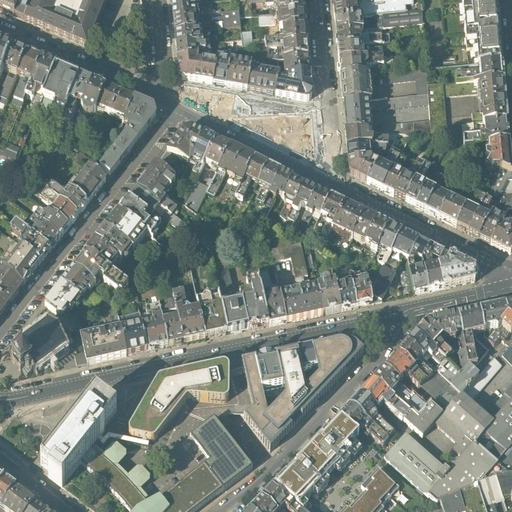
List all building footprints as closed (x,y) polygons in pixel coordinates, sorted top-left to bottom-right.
[(45,4),(39,1),(39,0),(0,0),(0,11),(29,24),(47,31),(86,48),(106,0),(86,0),(83,8),(77,23),(54,13),(56,8),(45,3),(45,4)] [(251,0),(237,0),(238,1),(239,12),(240,18),(253,17),(251,0)] [(276,0),(278,15),(303,13),(303,6),(302,0),(276,0)] [(412,0),(369,0),(357,1),(358,17),(362,17),(373,16),(405,13),(405,6),(413,6),(412,0)] [(466,0),(471,67),(501,64),(499,40),(497,16),(496,0),(466,0)] [(357,1),(333,4),(333,5),(334,12),(335,19),(358,17),(357,1)] [(194,5),(172,7),(173,16),(173,19),(213,15),(212,7),(198,8),(197,11),(194,11),(194,5)] [(239,12),(221,14),(223,30),(241,28),(240,18),(239,12)] [(405,13),(373,16),(374,29),(422,24),(421,12),(405,13)] [(279,29),(283,29),(305,27),(304,20),(303,13),(278,15),(258,16),(259,25),(278,23),(279,29)] [(213,15),(173,19),(174,22),(175,34),(196,32),(195,21),(198,21),(200,24),(213,23),(213,15)] [(358,17),(335,19),(336,31),(336,33),(363,30),(362,17),(358,17)] [(267,47),(276,47),(306,45),(306,41),(305,27),(283,29),(284,41),(280,41),(280,38),(263,40),(263,48),(267,47)] [(363,30),(336,33),(337,47),(337,49),(367,46),(388,44),(387,36),(375,37),(374,29),(363,30)] [(196,32),(175,34),(176,45),(176,48),(205,45),(204,35),(200,36),(200,32),(196,32)] [(242,41),(243,49),(253,48),(252,32),(241,33),(242,41)] [(0,43),(0,77),(4,70),(13,49),(0,43)] [(205,45),(176,48),(176,51),(177,60),(211,56),(210,44),(205,45)] [(277,60),(284,60),(307,59),(306,47),(306,45),(276,47),(277,60)] [(367,46),(337,49),(338,60),(339,62),(383,58),(383,53),(368,53),(367,46)] [(253,48),(252,58),(260,58),(266,58),(267,47),(263,48),(253,48)] [(0,97),(0,104),(6,107),(18,77),(27,55),(19,51),(13,49),(4,70),(10,72),(0,97)] [(39,60),(27,55),(18,77),(26,80),(24,84),(20,82),(10,105),(21,110),(26,98),(41,61),(39,60)] [(211,56),(177,60),(177,63),(179,76),(180,77),(182,79),(204,83),(213,85),(217,56),(211,56)] [(217,56),(213,85),(216,85),(226,87),(230,61),(224,60),(224,56),(217,56)] [(383,58),(339,62),(339,64),(340,78),(364,75),(363,66),(366,66),(367,68),(384,68),(383,58)] [(308,63),(307,59),(284,60),(285,75),(289,75),(309,75),(308,63)] [(43,62),(41,61),(26,98),(32,100),(29,106),(39,110),(41,106),(56,68),(43,62)] [(230,61),(226,87),(244,90),(247,91),(250,69),(251,64),(230,61)] [(471,67),(468,67),(470,74),(455,76),(455,85),(475,83),(503,80),(503,78),(501,64),(471,67)] [(67,72),(56,68),(41,106),(63,115),(79,77),(67,72)] [(250,69),(247,91),(260,93),(275,96),(278,82),(279,75),(250,69)] [(425,72),(425,70),(382,74),(384,86),(415,84),(416,97),(427,96),(427,87),(425,72)] [(309,75),(289,75),(289,83),(278,82),(275,96),(291,99),(306,101),(307,101),(308,101),(309,100),(310,99),(311,98),(311,97),(309,75)] [(364,75),(340,78),(341,91),(342,104),(369,101),(371,101),(368,75),(364,75)] [(81,78),(79,77),(63,115),(61,119),(69,122),(75,106),(74,106),(73,102),(83,105),(93,83),(81,78)] [(503,80),(475,83),(475,88),(479,87),(482,113),(485,125),(507,123),(507,120),(503,80)] [(98,85),(93,83),(83,105),(74,123),(90,130),(93,122),(85,118),(89,111),(95,113),(97,109),(106,89),(98,85)] [(475,83),(455,85),(427,87),(427,96),(428,107),(430,124),(432,142),(436,144),(440,145),(439,129),(485,125),(482,113),(446,117),(444,98),(475,96),(475,88),(475,83)] [(120,95),(106,89),(97,109),(124,121),(133,100),(120,95)] [(416,97),(371,101),(369,101),(370,112),(428,107),(427,96),(416,97)] [(133,100),(124,121),(123,126),(128,128),(127,133),(138,141),(156,117),(154,113),(153,109),(135,101),(133,100)] [(369,101),(342,104),(344,118),(346,133),(368,134),(372,134),(371,125),(370,112),(369,101)] [(487,137),(464,139),(465,148),(488,146),(509,144),(509,142),(507,123),(485,125),(487,137)] [(371,125),(372,134),(399,136),(410,137),(423,140),(432,142),(430,124),(371,125)] [(439,129),(440,145),(447,147),(458,149),(465,148),(464,139),(487,137),(485,125),(439,129)] [(183,130),(166,152),(177,157),(189,163),(195,152),(204,135),(195,130),(192,128),(187,129),(183,130)] [(127,133),(124,139),(101,169),(111,176),(117,167),(131,150),(138,141),(127,133)] [(368,134),(346,133),(347,141),(347,145),(347,148),(373,147),(387,149),(392,150),(396,142),(373,141),(373,142),(369,143),(368,134)] [(199,156),(192,172),(199,177),(205,164),(216,141),(207,136),(204,135),(195,152),(199,156)] [(205,164),(218,170),(230,147),(223,144),(216,141),(205,164)] [(22,150),(7,144),(2,153),(18,159),(22,150)] [(491,161),(487,168),(499,174),(501,171),(511,174),(510,155),(509,144),(488,146),(489,154),(486,154),(486,159),(491,161)] [(225,175),(236,181),(230,193),(236,196),(254,160),(237,151),(230,147),(218,170),(213,182),(206,194),(214,198),(225,175)] [(349,163),(372,160),(371,155),(385,155),(387,149),(373,147),(347,148),(348,151),(348,156),(349,163)] [(166,152),(157,166),(165,173),(177,157),(166,152)] [(199,156),(195,152),(189,163),(182,178),(193,187),(196,182),(199,177),(192,172),(199,156)] [(379,165),(367,184),(380,191),(383,192),(399,160),(392,156),(385,169),(379,165)] [(257,161),(254,160),(236,196),(244,200),(250,188),(255,191),(257,186),(267,166),(257,161)] [(372,160),(349,163),(349,165),(350,171),(351,174),(352,177),(367,184),(379,165),(372,160)] [(399,160),(383,192),(385,193),(395,198),(404,178),(399,176),(407,163),(399,160)] [(422,171),(406,203),(407,204),(414,208),(416,209),(426,189),(419,185),(420,184),(424,182),(431,168),(425,165),(422,171)] [(155,167),(146,179),(166,194),(169,189),(172,191),(175,186),(173,184),(175,181),(165,173),(157,166),(155,167)] [(267,166),(257,186),(264,190),(255,205),(263,209),(281,173),(280,172),(267,166)] [(404,178),(395,198),(404,203),(406,203),(422,171),(415,167),(409,177),(409,181),(404,178)] [(91,171),(88,168),(70,192),(88,205),(100,189),(106,182),(91,171)] [(490,194),(486,201),(492,204),(497,206),(502,195),(508,184),(511,183),(511,177),(511,176),(511,174),(501,171),(499,174),(495,183),(483,177),(477,187),(490,194)] [(281,173),(263,209),(260,215),(267,218),(278,197),(283,200),(293,179),(283,174),(281,173)] [(426,189),(416,209),(424,213),(426,214),(435,195),(443,180),(437,177),(431,187),(432,191),(426,189)] [(193,187),(182,178),(179,184),(190,193),(193,187)] [(139,188),(138,190),(171,215),(176,210),(164,200),(167,195),(166,194),(146,179),(139,188)] [(303,184),(293,179),(283,200),(285,207),(280,218),(287,223),(305,185),(303,184)] [(193,187),(190,193),(184,206),(196,216),(206,194),(213,182),(208,180),(205,186),(196,182),(193,187)] [(435,195),(426,214),(437,219),(439,220),(455,187),(449,184),(445,192),(446,197),(444,199),(435,195)] [(306,185),(305,185),(287,223),(283,231),(290,234),(302,208),(308,211),(318,191),(306,185)] [(53,187),(48,193),(79,218),(82,215),(88,205),(70,192),(67,190),(63,195),(53,187)] [(465,191),(455,187),(439,220),(441,221),(456,229),(466,209),(455,203),(457,199),(460,201),(465,191)] [(136,192),(129,201),(151,218),(154,213),(177,231),(182,224),(171,215),(138,190),(136,192)] [(320,217),(330,197),(319,191),(318,191),(308,211),(307,214),(313,216),(314,213),(320,217)] [(51,209),(47,214),(69,231),(78,220),(79,218),(48,193),(41,201),(51,209)] [(490,220),(480,240),(488,245),(491,246),(501,227),(509,212),(511,211),(511,197),(507,198),(502,195),(497,206),(490,220)] [(332,229),(345,204),(343,204),(333,198),(330,197),(320,217),(328,221),(322,232),(328,236),(332,229)] [(466,209),(456,229),(466,234),(469,235),(486,201),(479,198),(474,208),(476,209),(475,212),(466,209)] [(120,212),(119,213),(148,235),(153,240),(157,235),(155,234),(161,227),(151,218),(129,201),(120,212)] [(486,201),(469,235),(471,236),(480,240),(490,220),(483,217),(485,214),(486,214),(492,204),(486,201)] [(332,229),(353,240),(365,216),(354,210),(345,204),(332,229)] [(39,215),(33,222),(60,243),(62,240),(69,231),(47,214),(45,212),(41,217),(39,215)] [(110,225),(106,230),(132,250),(135,252),(148,235),(119,213),(110,225)] [(313,216),(307,214),(299,227),(306,230),(313,216)] [(353,240),(366,246),(378,222),(366,217),(365,216),(353,240)] [(32,230),(27,236),(51,254),(58,245),(60,243),(33,222),(29,228),(32,230)] [(378,222),(366,246),(378,253),(380,249),(390,228),(379,223),(378,222)] [(15,247),(18,249),(41,267),(49,256),(51,254),(27,236),(16,227),(11,233),(20,241),(15,247)] [(501,227),(491,246),(498,249),(504,253),(511,256),(511,254),(511,227),(506,229),(501,227)] [(380,249),(390,254),(400,233),(394,230),(390,228),(380,249)] [(97,241),(96,242),(118,260),(121,262),(124,258),(127,261),(131,256),(129,254),(132,250),(106,230),(97,241)] [(400,233),(390,254),(403,260),(410,263),(419,243),(402,234),(400,233)] [(87,255),(86,256),(113,276),(118,271),(113,266),(118,260),(96,242),(87,255)] [(409,276),(424,273),(423,264),(429,248),(424,245),(419,243),(410,263),(408,268),(409,276)] [(301,247),(270,253),(273,266),(293,262),(296,281),(303,279),(308,278),(301,247)] [(423,264),(424,273),(439,270),(440,265),(444,255),(429,248),(423,264)] [(11,259),(1,272),(23,289),(35,275),(38,270),(41,267),(18,249),(16,252),(11,259)] [(374,262),(384,267),(397,273),(403,260),(390,254),(380,249),(378,253),(374,262)] [(450,258),(444,255),(440,265),(439,270),(446,268),(450,258)] [(85,257),(74,271),(96,287),(101,281),(121,297),(128,288),(113,276),(86,256),(85,257)] [(455,261),(450,258),(446,268),(439,270),(443,289),(454,287),(468,284),(475,282),(476,277),(477,272),(465,266),(455,261)] [(397,273),(384,267),(376,286),(371,297),(373,305),(376,304),(382,303),(397,273)] [(443,289),(439,270),(424,273),(428,292),(430,292),(443,289)] [(72,273),(61,288),(79,301),(95,313),(103,303),(92,294),(96,287),(74,271),(72,273)] [(0,318),(8,308),(11,304),(21,292),(23,289),(1,272),(0,273),(0,318)] [(424,273),(409,276),(413,296),(415,295),(428,292),(424,273)] [(248,332),(243,305),(229,308),(226,295),(232,294),(228,274),(215,276),(220,302),(227,337),(231,336),(243,333),(248,332)] [(360,308),(373,305),(371,297),(376,286),(368,283),(368,279),(361,281),(360,275),(350,277),(352,284),(357,308),(360,308)] [(303,279),(296,281),(299,292),(306,291),(303,279)] [(287,324),(281,296),(263,300),(258,280),(246,282),(250,301),(242,303),(243,305),(248,332),(267,328),(287,324)] [(321,287),(317,288),(323,316),(326,315),(341,312),(335,285),(335,283),(326,285),(325,281),(320,282),(321,287)] [(346,282),(335,285),(341,312),(355,309),(357,308),(352,284),(347,285),(346,282)] [(61,288),(45,309),(58,319),(62,322),(65,319),(69,324),(73,321),(68,315),(79,301),(61,288)] [(306,291),(299,292),(281,296),(287,324),(315,318),(323,316),(317,288),(306,291)] [(183,295),(174,297),(176,305),(185,346),(188,345),(205,342),(200,315),(192,317),(190,312),(187,312),(183,295)] [(205,303),(197,305),(200,315),(205,342),(209,341),(227,337),(220,302),(210,304),(209,299),(204,300),(205,303)] [(176,305),(159,309),(168,350),(171,349),(185,346),(176,305)] [(507,319),(488,340),(493,346),(500,339),(503,343),(504,342),(511,333),(511,306),(510,307),(505,308),(507,319)] [(485,312),(479,313),(483,334),(484,337),(488,340),(507,319),(505,308),(500,309),(493,310),(485,312)] [(159,309),(145,312),(148,324),(153,322),(155,329),(148,330),(148,328),(143,329),(148,354),(163,351),(168,350),(159,309)] [(119,322),(116,310),(105,320),(108,336),(93,339),(82,341),(87,367),(126,359),(119,322)] [(476,314),(461,317),(458,318),(468,366),(476,365),(474,351),(473,351),(471,337),(475,336),(480,335),(483,334),(479,313),(476,314)] [(140,318),(119,322),(126,359),(131,358),(148,354),(143,329),(140,318)] [(435,322),(427,324),(442,338),(443,339),(449,338),(449,341),(455,340),(456,344),(458,345),(460,352),(458,355),(462,373),(468,366),(458,318),(450,319),(442,321),(435,322)] [(33,376),(34,377),(35,376),(37,379),(38,378),(36,375),(45,368),(47,371),(48,370),(46,367),(56,361),(58,363),(59,362),(57,360),(66,353),(68,356),(69,355),(67,352),(68,352),(67,351),(72,348),(71,345),(72,344),(68,342),(69,336),(73,335),(73,334),(79,330),(73,322),(67,327),(66,326),(64,329),(58,328),(57,325),(55,325),(54,323),(49,326),(48,326),(46,324),(45,325),(47,327),(38,334),(36,331),(35,332),(37,335),(28,342),(26,339),(24,340),(26,343),(17,349),(15,347),(14,348),(16,350),(15,351),(14,352),(13,353),(12,353),(11,354),(10,355),(10,356),(10,357),(10,358),(10,359),(13,362),(11,364),(20,376),(22,375),(27,381),(33,376)] [(442,338),(427,324),(419,333),(417,335),(445,361),(445,362),(451,356),(437,343),(442,338)] [(445,361),(417,335),(414,337),(410,342),(407,345),(420,358),(423,360),(427,355),(439,367),(445,361)] [(488,351),(476,340),(475,336),(471,337),(473,351),(474,351),(476,365),(488,351)] [(269,455),(304,418),(363,355),(360,351),(354,346),(348,343),(341,343),(311,349),(296,353),(287,355),(275,357),(254,362),(241,365),(243,374),(245,380),(252,414),(243,421),(269,455)] [(420,358),(407,345),(405,348),(400,353),(397,356),(426,382),(432,376),(417,361),(420,358)] [(426,382),(397,356),(395,359),(384,371),(399,385),(403,380),(405,382),(407,379),(410,382),(412,383),(419,389),(421,387),(426,382)] [(478,376),(461,395),(470,402),(502,365),(494,357),(478,376)] [(451,386),(461,375),(445,362),(445,361),(439,367),(435,371),(436,372),(451,386)] [(474,371),(468,366),(462,373),(461,375),(451,386),(461,395),(478,376),(474,371)] [(224,370),(221,370),(160,383),(158,385),(156,387),(128,436),(129,439),(130,442),(142,445),(146,446),(150,447),(154,447),(156,445),(186,406),(187,405),(190,405),(223,408),(226,407),(228,404),(228,402),(228,386),(228,379),(228,375),(228,372),(224,370)] [(399,385),(384,371),(374,381),(373,382),(409,415),(418,422),(427,411),(417,401),(414,404),(400,390),(398,392),(395,389),(399,385)] [(442,417),(461,395),(451,386),(436,372),(432,376),(426,382),(421,387),(436,400),(431,407),(442,417)] [(243,374),(228,379),(228,386),(245,380),(243,374)] [(409,415),(373,382),(369,386),(360,396),(376,411),(382,404),(385,407),(386,407),(403,422),(409,415)] [(511,383),(485,415),(493,422),(511,399),(511,383)] [(470,402),(461,395),(442,417),(474,445),(493,422),(485,415),(470,402)] [(376,411),(360,396),(350,406),(349,408),(388,442),(393,435),(381,425),(381,423),(376,419),(376,417),(373,414),(376,411)] [(511,399),(493,422),(474,445),(509,475),(511,475),(511,399)] [(116,418),(95,401),(72,431),(40,470),(50,478),(48,480),(61,491),(80,468),(91,454),(95,449),(98,445),(100,443),(104,438),(101,436),(116,418)] [(509,475),(474,445),(442,417),(431,407),(427,411),(418,422),(409,415),(403,422),(422,439),(434,425),(458,446),(453,451),(462,458),(448,474),(423,502),(431,509),(440,503),(484,483),(509,475)] [(388,442),(349,408),(346,411),(338,420),(355,434),(358,431),(361,433),(364,434),(369,438),(369,437),(382,448),(388,442)] [(338,420),(273,489),(299,511),(307,511),(311,508),(305,503),(313,494),(317,497),(327,486),(323,483),(336,469),(340,473),(350,463),(346,459),(351,454),(354,456),(361,449),(354,442),(358,437),(355,434),(338,420)] [(254,454),(228,422),(223,425),(225,428),(247,456),(249,458),(254,454)] [(205,471),(223,495),(252,473),(217,429),(213,424),(189,442),(209,467),(205,471)] [(405,436),(380,465),(423,502),(448,474),(405,436)] [(103,445),(100,443),(98,445),(103,452),(110,444),(148,453),(149,449),(146,448),(146,446),(142,445),(142,447),(108,439),(103,445)] [(143,511),(147,510),(144,507),(147,505),(140,496),(148,489),(149,484),(141,475),(136,475),(128,483),(117,472),(125,463),(125,460),(116,452),(112,452),(104,460),(95,453),(93,456),(91,454),(80,468),(100,485),(116,501),(124,511),(143,511)] [(223,495),(205,471),(160,505),(158,504),(147,510),(143,511),(200,511),(216,500),(223,495)] [(378,471),(369,480),(390,499),(399,490),(378,471)] [(511,476),(496,482),(502,500),(510,497),(511,496),(511,476)] [(381,508),(390,499),(369,480),(360,490),(365,494),(381,508)] [(496,482),(478,489),(485,511),(494,511),(493,506),(503,503),(502,500),(496,482)] [(11,489),(4,483),(0,488),(0,508),(1,509),(14,492),(11,489)] [(261,502),(271,511),(281,511),(283,510),(285,511),(299,511),(273,489),(263,500),(261,502)] [(485,511),(478,489),(459,497),(463,511),(485,511)] [(23,499),(14,492),(1,509),(0,511),(17,511),(25,500),(23,499)] [(381,508),(365,494),(357,502),(366,511),(382,511),(384,510),(381,508)] [(441,505),(443,511),(463,511),(459,497),(441,505)] [(30,511),(34,507),(25,500),(17,511),(30,511)] [(271,511),(261,502),(259,505),(251,511),(271,511)] [(366,511),(357,502),(348,511),(366,511)]
